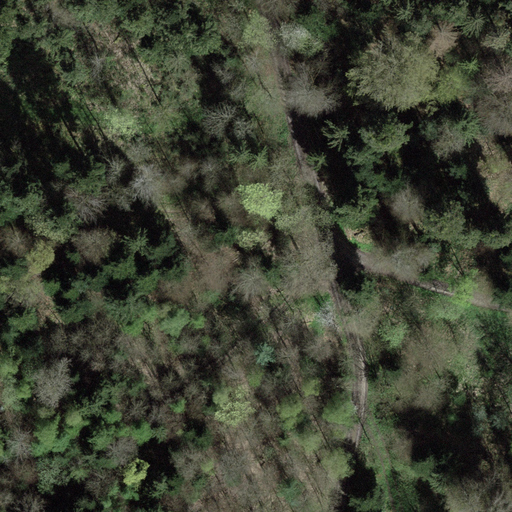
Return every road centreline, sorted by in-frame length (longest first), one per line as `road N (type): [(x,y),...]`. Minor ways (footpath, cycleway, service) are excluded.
road 1 (track): [(275,0),(366,394),(340,511)]
road 2 (track): [(333,251),(454,294),(511,302)]
